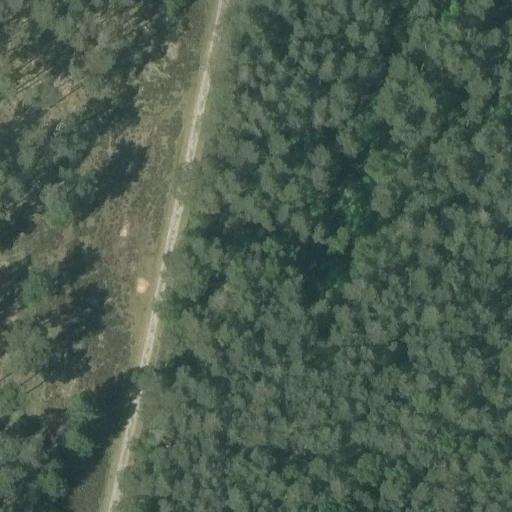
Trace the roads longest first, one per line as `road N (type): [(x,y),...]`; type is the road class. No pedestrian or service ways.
road 1 (track): [(220,0),(102,511)]
road 2 (track): [(511,245),(494,320),(423,384),(417,420),(438,454),(511,483)]
